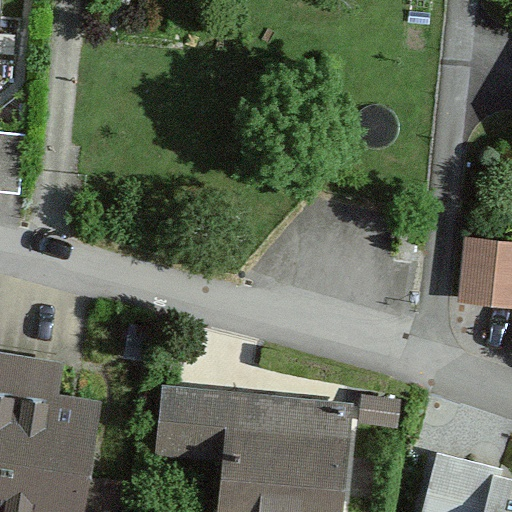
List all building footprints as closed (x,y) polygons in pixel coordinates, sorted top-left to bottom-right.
[(27,134),(0,130),(0,189),(20,192),(27,134)] [(418,228),(400,226),(398,247),(416,249),(418,228)] [(511,244),(470,241),(465,296),(511,300),(511,244)] [(156,328),(131,324),(126,354),(151,358),(156,328)] [(114,511),(119,482),(85,478),(96,401),(58,396),(63,362),(0,353),(0,511),(114,511)] [(223,511),(337,511),(348,401),(167,385),(161,447),(229,453),(223,511)] [(398,398),(364,394),(361,419),(395,423),(398,398)] [(511,511),(511,487),(491,482),(494,473),(433,457),(418,511),(511,511)]
